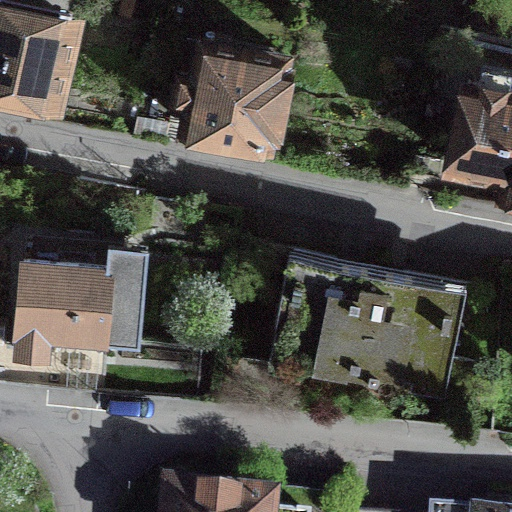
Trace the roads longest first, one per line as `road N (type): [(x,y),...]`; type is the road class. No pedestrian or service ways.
road 1 (residential): [(511,236),(0,131)]
road 2 (residential): [(89,420),(511,461)]
